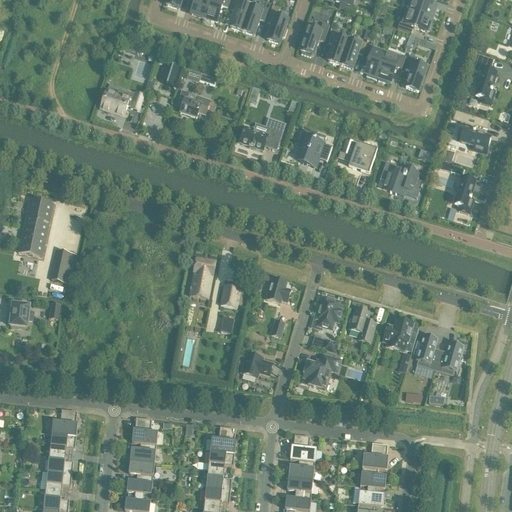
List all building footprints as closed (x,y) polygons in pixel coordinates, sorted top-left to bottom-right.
[(168,0),(166,7),(178,11),(181,0),(168,0)] [(196,0),(191,16),(204,20),(210,0),(196,0)] [(220,0),(210,0),(204,20),(216,24),(222,8),(228,10),(231,0),(224,0),(224,1),(220,0)] [(230,29),(241,33),(249,10),(238,6),(239,1),(235,0),(233,0),(229,11),(235,13),(230,29)] [(352,0),(330,0),(341,3),(339,9),(350,13),(352,7),(350,6),(352,0)] [(412,2),(408,14),(431,22),(435,9),(422,5),(423,0),(410,0),(410,1),(412,2)] [(249,10),(241,33),(253,37),(259,21),(265,23),(269,11),(263,9),(261,14),(249,10)] [(275,19),(277,14),(271,12),(267,24),(272,26),(267,42),(279,46),(282,38),(284,39),(287,30),(285,30),(287,23),(275,19)] [(431,22),(408,14),(404,26),(402,25),(399,31),(411,35),(413,29),(427,34),(431,22)] [(300,45),(303,46),(300,53),(313,58),(318,41),(324,43),(328,32),(322,30),(320,34),(308,30),(306,37),(303,36),(300,45)] [(328,63),(340,67),(348,44),(336,40),(338,35),(332,33),(328,45),(334,47),(328,63)] [(348,44),(340,67),(352,71),(357,55),(363,57),(367,45),(361,43),(359,48),(348,44)] [(365,76),(378,80),(386,57),(374,53),(375,48),(369,46),(365,58),(371,60),(365,76)] [(386,57),(378,80),(390,84),(396,68),(401,70),(406,59),(400,56),(398,61),(386,57)] [(479,76),(481,71),(490,74),(494,62),(476,56),(471,73),(479,76)] [(318,64),(326,66),(327,59),(320,57),(318,64)] [(414,66),(415,62),(409,60),(405,71),(411,73),(406,90),(418,94),(420,86),(423,87),(426,78),(423,77),(426,71),(414,66)] [(168,65),(161,84),(173,88),(179,69),(168,65)] [(480,85),(475,97),(481,99),(479,104),(490,108),(494,94),(491,93),(496,76),(490,74),(481,71),(479,76),(477,84),(480,85)] [(201,76),(199,83),(214,88),(216,81),(201,76)] [(102,107),(125,115),(129,104),(132,106),(132,107),(140,109),(145,94),(132,89),(129,97),(108,90),(102,107)] [(253,90),(248,104),(255,106),(260,93),(253,90)] [(269,93),(265,102),(284,111),(288,102),(269,93)] [(182,94),(178,108),(182,109),(180,115),(181,115),(196,120),(198,114),(205,116),(209,103),(182,94)] [(288,113),(295,115),(299,106),(291,103),(288,113)] [(489,124),(455,114),(452,122),(465,126),(464,128),(475,132),(476,128),(487,132),(489,124)] [(267,135),(280,139),(284,127),(268,122),(266,130),(256,127),(254,132),(266,137),(267,135)] [(461,127),(457,138),(463,140),(461,145),(474,149),(473,152),(486,156),(490,140),(474,135),(475,132),(464,128),(461,127)] [(244,129),(239,144),(248,147),(247,148),(253,150),(253,149),(262,152),(264,147),(267,148),(267,149),(275,152),(280,139),(267,135),(266,137),(254,132),(244,129)] [(298,149),(303,151),(299,163),(315,169),(318,160),(327,163),(332,149),(324,146),(323,146),(315,143),(316,142),(314,141),(313,142),(310,141),(312,135),(312,134),(304,132),(299,146),(299,147),(298,149)] [(350,164),(348,169),(356,172),(356,170),(361,172),(360,174),(369,177),(377,152),(357,145),(356,147),(354,146),(355,145),(350,143),(347,153),(347,154),(346,156),(352,158),(351,161),(350,164)] [(428,160),(430,154),(420,151),(417,160),(427,163),(428,160)] [(352,158),(346,156),(346,157),(340,155),(338,160),(350,164),(351,161),(352,158)] [(396,195),(403,198),(404,197),(406,190),(412,192),(416,182),(418,176),(407,172),(404,180),(395,176),(396,173),(395,173),(397,168),(386,165),(380,181),(386,183),(384,188),(383,187),(382,191),(388,193),(390,193),(390,194),(391,195),(391,194),(395,195),(395,196),(396,196),(396,195)] [(441,165),(439,172),(462,179),(464,172),(441,165)] [(458,193),(454,206),(459,208),(458,213),(468,216),(473,202),(469,201),(475,185),(459,180),(455,192),(458,193)] [(423,185),(416,182),(412,192),(406,190),(404,197),(417,201),(423,185)] [(18,255),(42,259),(53,206),(30,201),(18,255)] [(51,282),(69,286),(76,256),(58,252),(51,282)] [(191,292),(190,298),(208,302),(212,278),(213,278),(216,264),(196,260),(193,274),(194,275),(191,290),(190,290),(190,292),(191,292)] [(281,303),(287,305),(291,292),(285,291),(287,285),(273,281),(267,302),(281,306),(281,303)] [(220,308),(236,311),(240,291),(224,288),(220,308)] [(316,320),(313,330),(319,332),(320,328),(331,332),(333,323),(338,324),(341,313),(337,312),(338,305),(335,304),(336,302),(327,299),(326,302),(323,301),(321,309),(319,309),(317,317),(319,317),(318,320),(316,320)] [(27,330),(30,308),(12,305),(10,328),(12,328),(11,330),(18,331),(19,329),(27,330)] [(50,321),(57,322),(59,307),(52,306),(50,321)] [(376,326),(375,326),(367,324),(370,315),(355,311),(353,318),(351,319),(350,320),(349,322),(349,324),(349,326),(350,327),(349,331),(361,335),(358,342),(370,346),(376,326)] [(219,334),(231,337),(234,321),(222,319),(219,334)] [(388,327),(387,331),(383,344),(388,345),(387,348),(387,349),(404,354),(407,344),(408,344),(413,327),(396,322),(394,329),(388,327)] [(276,323),(272,338),(280,340),(284,326),(276,323)] [(416,368),(434,373),(440,353),(435,351),(438,341),(423,337),(421,345),(417,343),(413,356),(417,358),(415,362),(418,363),(416,368)] [(325,341),(322,352),(335,356),(339,345),(325,341)] [(440,353),(434,373),(453,378),(454,374),(456,374),(464,349),(449,344),(446,354),(440,353)] [(241,375),(257,380),(259,375),(269,378),(273,366),(262,363),(263,361),(247,356),(241,375)] [(307,381),(305,386),(309,387),(309,388),(313,389),(317,390),(326,393),(326,390),(331,373),(337,375),(341,362),(322,357),(320,363),(316,362),(315,366),(307,364),(306,368),(305,372),(302,380),(306,381),(307,381)] [(428,406),(443,407),(444,399),(429,398),(428,406)] [(52,436),(76,439),(78,426),(76,426),(77,414),(62,412),(60,425),(53,424),(52,436)] [(132,445),(140,446),(156,447),(158,435),(150,434),(152,422),(136,421),(135,433),(133,432),(132,445)] [(234,443),(236,431),(220,430),(219,442),(211,441),(210,453),(235,456),(236,444),(234,443)] [(52,436),(50,455),(66,457),(66,450),(73,451),(74,446),(75,446),(76,439),(52,436)] [(293,450),(292,449),(290,462),(299,463),(315,465),(316,452),(309,451),(310,439),(294,438),(293,450)] [(131,451),(130,464),(154,466),(156,447),(140,446),(140,452),(131,451)] [(363,457),(362,470),(378,471),(378,472),(387,473),(388,460),(386,460),(388,448),(372,446),(371,458),(363,457)] [(210,453),(208,472),(224,474),(225,467),(232,468),(232,463),(234,464),(235,456),(210,453)] [(50,455),(48,474),(72,477),(73,469),(71,469),(72,464),(65,463),(66,457),(50,455)] [(289,468),(288,481),(313,483),(315,465),(299,463),(298,469),(289,468)] [(137,477),(136,483),(136,484),(152,485),(154,466),(130,464),(129,476),(137,477)] [(362,470),(360,489),(376,490),(376,491),(385,492),(386,479),(377,478),(378,472),(378,471),(362,470)] [(208,472),(206,491),(230,494),(231,486),(230,486),(230,481),(223,480),(224,474),(208,472)] [(48,474),(46,493),(62,494),(62,488),(69,489),(70,484),(71,484),(72,477),(48,474)] [(295,494),(295,500),(311,502),(313,483),(288,481),(287,493),(295,494)] [(128,495),(127,501),(134,502),(150,504),(152,485),(136,484),(136,483),(128,482),(126,495),(128,495)] [(360,489),(358,507),(374,509),(374,510),(383,510),(384,498),(375,497),(376,491),(376,490),(360,489)] [(206,491),(204,510),(220,511),(221,505),(228,506),(228,501),(230,501),(230,494),(206,491)] [(46,493),(43,511),(46,511),(68,511),(69,507),(67,506),(68,502),(61,501),(62,494),(46,493)] [(309,511),(311,502),(295,500),(286,499),(284,511),(309,511)] [(149,511),(150,504),(134,502),(127,501),(126,501),(124,511),(149,511)]
